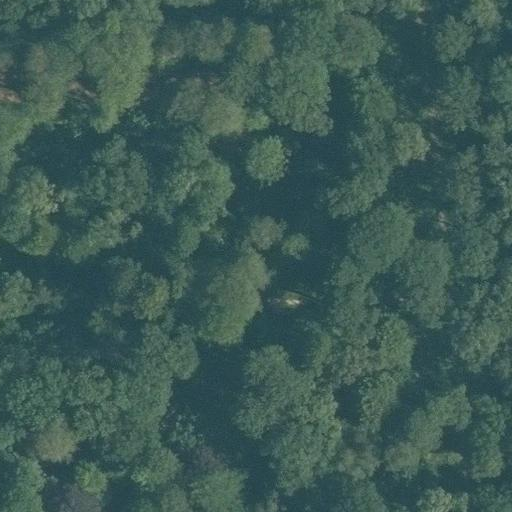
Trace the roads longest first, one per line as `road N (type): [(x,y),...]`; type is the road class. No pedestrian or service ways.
road 1 (track): [(413,0),(435,279)]
road 2 (track): [(435,279),(456,511)]
